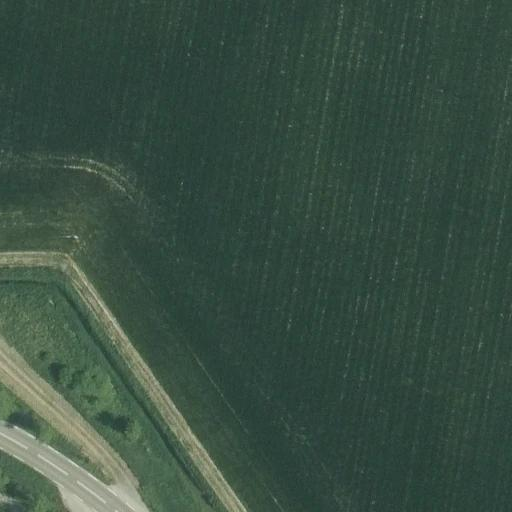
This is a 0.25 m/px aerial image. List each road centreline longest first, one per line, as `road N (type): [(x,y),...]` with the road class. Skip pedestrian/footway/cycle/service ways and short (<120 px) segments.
road 1 (track): [(132,511),(111,467),(0,359)]
road 2 (secondary): [(113,511),(0,434)]
